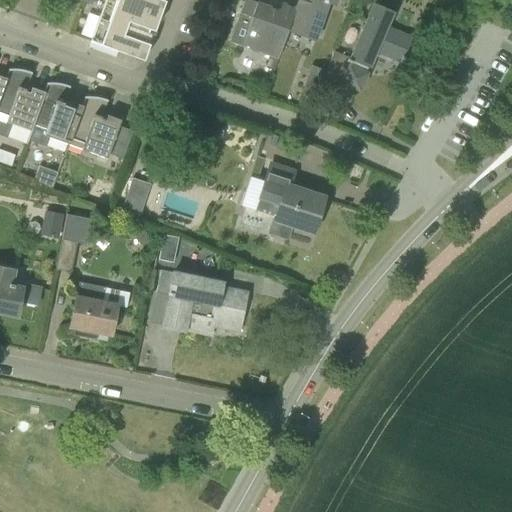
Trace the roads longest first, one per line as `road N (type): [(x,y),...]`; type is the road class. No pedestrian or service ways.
road 1 (tertiary): [(280,426),(349,318),(458,196)]
road 2 (residential): [(0,364),(280,426)]
road 3 (residential): [(150,78),(410,169)]
road 4 (residential): [(0,31),(138,83),(150,78)]
